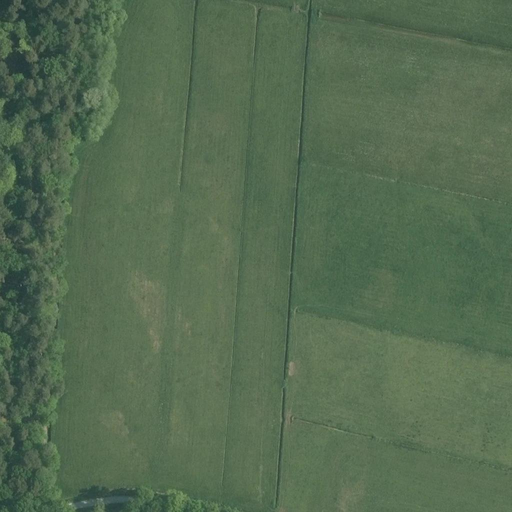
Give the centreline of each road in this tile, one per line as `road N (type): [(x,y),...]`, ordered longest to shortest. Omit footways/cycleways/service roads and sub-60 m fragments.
road 1 (track): [(0,312),(29,0)]
road 2 (track): [(207,511),(148,498),(41,511)]
